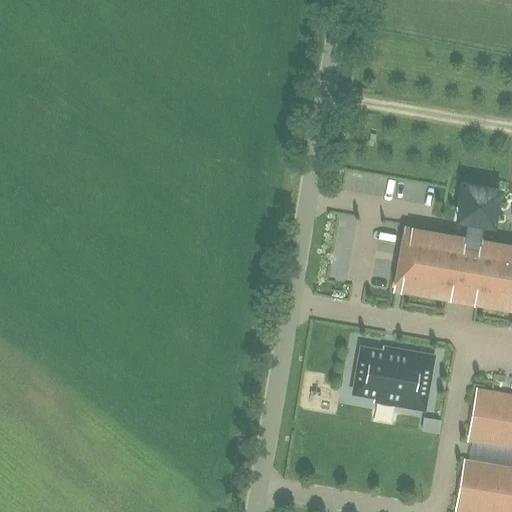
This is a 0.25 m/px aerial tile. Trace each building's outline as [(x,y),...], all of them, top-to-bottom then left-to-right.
[(357,196),(400,200),(402,181),(359,176),(357,196)] [(412,185),(409,201),(427,204),(430,188),(412,185)] [(511,248),(480,243),(480,240),(483,224),(490,225),(496,194),(464,188),(459,220),(466,221),(463,240),(404,230),(400,256),(410,258),(409,264),(399,263),(394,289),(455,299),(455,297),(468,299),(467,301),(511,309),(511,248)] [(420,406),(426,369),(381,361),(381,358),(359,354),(351,399),(374,402),(375,398),(386,400),(386,399),(420,406)] [(346,408),(346,388),(331,388),(331,377),(318,377),(317,408),(346,408)] [(511,511),(511,397),(476,391),(468,439),(511,446),(511,470),(464,462),(456,510),(469,511),(511,511)] [(428,428),(442,428),(443,417),(428,416),(428,428)]
